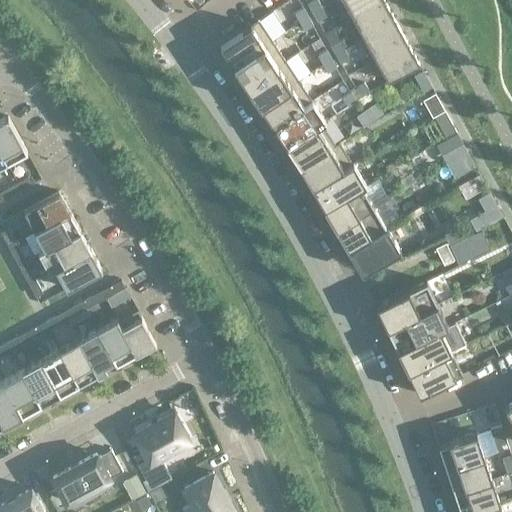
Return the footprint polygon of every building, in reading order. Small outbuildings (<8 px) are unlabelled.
[(316,0),(312,0),(307,3),(312,12),(321,7),(316,0)] [(352,17),(382,0),(337,0),(348,20),(352,18),(352,17)] [(363,38),(395,21),(383,0),(382,0),(352,17),(352,18),(363,37),(363,38)] [(303,7),(294,12),(299,21),(308,16),(303,7)] [(321,7),(312,12),(317,20),(325,16),(321,7)] [(308,16),(299,21),(303,30),(312,25),(308,16)] [(233,65),(271,40),(258,19),(219,44),(233,65)] [(375,59),(406,42),(395,21),(363,38),(363,37),(359,39),(371,62),(375,60),(375,59)] [(246,85),(284,60),(271,40),(233,65),(246,85)] [(339,40),(330,45),(335,54),(344,49),(339,40)] [(387,81),(418,64),(406,42),(375,59),(375,60),(387,81)] [(326,49),(317,54),(322,63),(331,58),(326,49)] [(344,49),(335,54),(339,62),(348,58),(344,49)] [(331,58),(322,63),(326,72),(335,67),(331,58)] [(259,105),(294,82),(294,83),(298,81),(284,60),(246,85),(259,105)] [(421,68),(411,73),(421,92),(431,86),(421,68)] [(294,82),(259,105),(272,125),(307,102),(294,83),(294,82)] [(364,83),(355,88),(360,96),(369,91),(364,83)] [(350,91),(342,97),(348,105),(356,99),(350,91)] [(434,92),(422,99),(431,117),(443,110),(434,92)] [(286,145),(320,123),(307,102),(272,125),(286,145)] [(375,102),(362,110),(369,121),(382,112),(375,102)] [(452,124),(444,110),(433,116),(441,130),(452,124)] [(0,119),(0,150),(6,162),(26,151),(7,116),(0,119)] [(299,165),(335,145),(320,123),(286,145),(299,165)] [(455,132),(443,139),(453,158),(466,151),(455,132)] [(311,186),(351,163),(339,142),(335,145),(299,165),(311,186)] [(466,153),(454,160),(461,173),(474,166),(466,153)] [(361,185),(362,186),(365,184),(365,183),(353,162),(351,163),(311,186),(323,207),(361,185)] [(28,176),(17,182),(21,189),(31,183),(28,176)] [(17,182),(6,188),(10,195),(21,189),(17,182)] [(362,186),(361,185),(323,207),(335,228),(373,206),(362,186)] [(34,230),(51,220),(69,210),(58,190),(23,210),(34,230)] [(385,226),(373,206),(335,228),(347,249),(385,226)] [(69,210),(51,220),(34,230),(44,248),(44,249),(80,229),(69,210)] [(347,249),(361,272),(386,257),(388,260),(399,253),(397,250),(400,249),(386,226),(385,226),(347,249)] [(456,226),(444,233),(448,242),(461,236),(456,226)] [(90,248),(80,229),(44,249),(44,248),(37,252),(48,272),(55,268),(54,268),(90,248)] [(463,237),(449,243),(457,261),(471,255),(463,237)] [(14,241),(7,244),(13,255),(20,251),(14,241)] [(445,242),(435,247),(443,264),(454,259),(445,242)] [(54,268),(55,268),(65,288),(101,269),(90,248),(54,268)] [(511,265),(497,274),(509,295),(511,292),(511,265)] [(29,268),(22,272),(28,282),(35,278),(29,268)] [(35,278),(28,282),(33,293),(41,289),(35,278)] [(121,279),(110,285),(114,292),(125,286),(121,279)] [(425,280),(375,305),(386,328),(437,303),(425,280)] [(82,301),(86,308),(96,302),(92,295),(82,301)] [(71,306),(75,314),(86,308),(82,301),(71,306)] [(437,303),(386,328),(397,349),(440,328),(447,325),(437,303)] [(137,308),(117,319),(135,352),(155,341),(137,308)] [(44,321),(48,329),(58,323),(54,315),(44,321)] [(96,327),(116,363),(135,352),(117,319),(116,317),(96,327)] [(33,327),(37,334),(48,329),(44,321),(33,327)] [(96,327),(77,338),(97,373),(103,370),(106,368),(104,364),(110,360),(112,359),(115,363),(116,363),(96,327)] [(397,349),(407,371),(450,350),(440,328),(397,349)] [(6,342),(10,349),(21,343),(17,336),(6,342)] [(59,348),(78,384),(97,373),(77,338),(59,348)] [(0,345),(0,354),(10,349),(6,342),(0,345)] [(40,358),(59,394),(78,384),(59,348),(40,358)] [(418,394),(462,373),(450,350),(407,371),(418,394)] [(40,404),(59,394),(40,358),(21,369),(40,404)] [(21,369),(2,379),(21,415),(40,404),(21,369)] [(0,421),(2,425),(21,415),(2,379),(0,380),(0,421)] [(143,450),(132,456),(144,478),(166,466),(159,455),(188,439),(173,411),(161,418),(160,417),(146,425),(146,426),(134,433),(143,450)] [(483,456),(476,432),(438,445),(445,468),(483,456)] [(496,440),(500,450),(508,447),(505,437),(496,440)] [(96,453),(52,477),(65,501),(122,470),(110,449),(97,456),(96,453)] [(511,471),(511,459),(510,453),(500,456),(506,473),(511,471)] [(453,491),(491,478),(483,456),(445,468),(453,491)] [(234,511),(212,471),(183,487),(196,511),(234,511)] [(135,475),(123,482),(131,498),(144,491),(135,475)] [(459,511),(465,511),(499,501),(491,478),(453,491),(459,511)] [(0,511),(43,511),(31,489),(32,489),(31,487),(29,488),(29,489),(15,497),(14,496),(5,501),(6,502),(0,504),(0,511)] [(149,492),(155,502),(165,497),(159,487),(149,492)] [(145,495),(128,504),(131,511),(137,511),(150,505),(145,495)] [(502,511),(499,501),(465,511),(502,511)]
